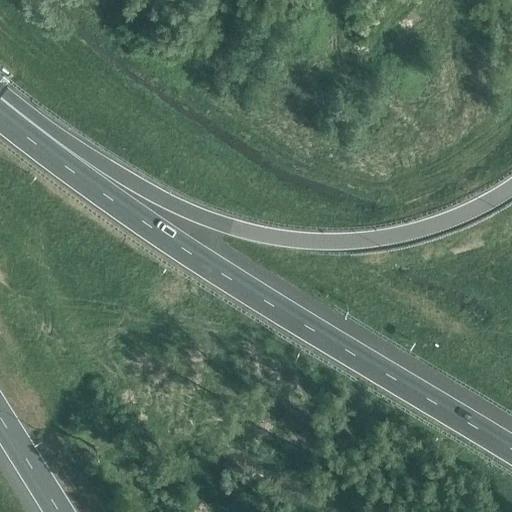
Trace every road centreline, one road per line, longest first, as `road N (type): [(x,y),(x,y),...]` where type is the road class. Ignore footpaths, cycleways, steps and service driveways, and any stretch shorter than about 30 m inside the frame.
road 1 (motorway): [(511,446),(193,255),(39,148)]
road 2 (motorway): [(511,183),(443,220),(398,232),(293,238),(195,215),(39,148)]
